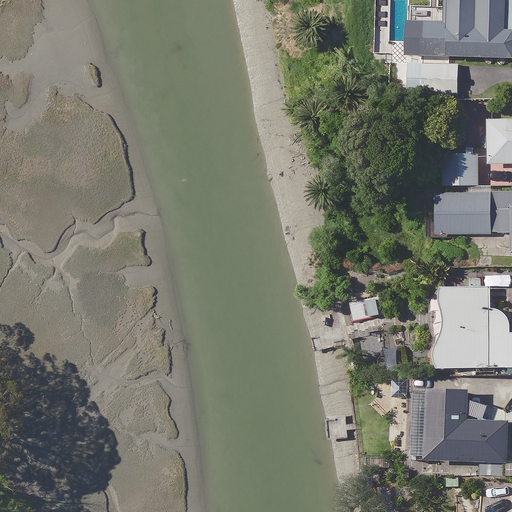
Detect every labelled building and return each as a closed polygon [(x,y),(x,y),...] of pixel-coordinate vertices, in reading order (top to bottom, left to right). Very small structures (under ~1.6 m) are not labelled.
[(511,0),(450,0),(450,27),(423,26),(423,60),(511,61),(511,0)] [(462,66),(413,64),(412,84),(461,85),(462,66)] [(511,165),(511,114),(490,115),(490,166),(511,165)] [(480,158),(445,157),(444,189),(478,190),(480,158)] [(511,194),(436,196),(437,238),(475,237),(475,256),(511,255),(511,194)] [(448,276),(448,292),(432,292),(434,373),(511,370),(511,334),(510,335),(510,315),(509,290),(498,290),(498,285),(485,286),(485,275),(448,276)] [(470,394),(417,393),(415,463),(508,465),(508,423),(470,422),(470,394)]
